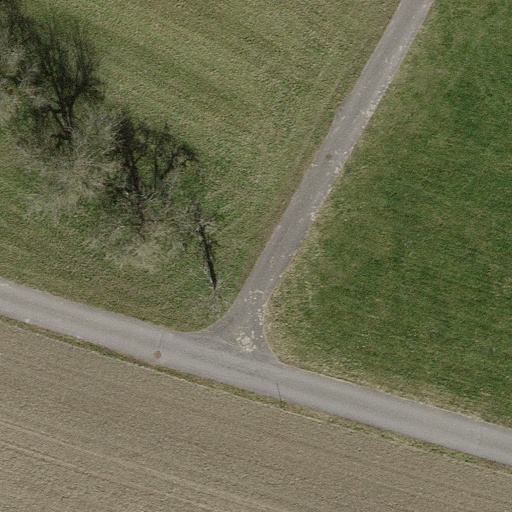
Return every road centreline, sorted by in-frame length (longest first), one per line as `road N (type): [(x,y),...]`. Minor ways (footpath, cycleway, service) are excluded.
road 1 (track): [(511,446),(0,296)]
road 2 (track): [(219,362),(422,0)]
